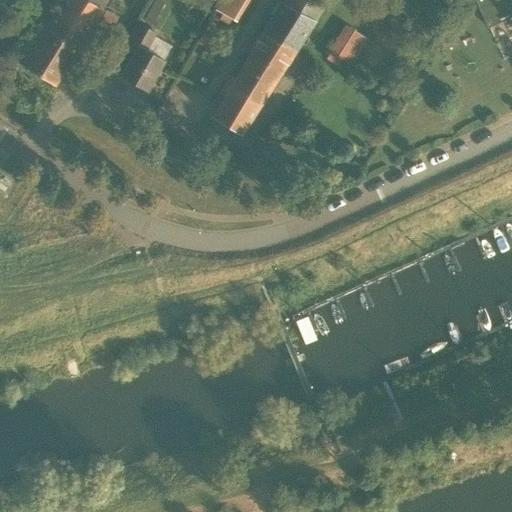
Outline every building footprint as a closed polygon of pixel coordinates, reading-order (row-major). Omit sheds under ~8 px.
[(53,85),(99,11),(105,0),(62,0),(22,66),(53,85)] [(109,0),(105,7),(113,12),(120,0),(109,0)] [(158,0),(153,0),(143,20),(152,25),(164,3),(158,0)] [(240,135),(251,118),(322,2),(318,0),(285,0),(213,118),(240,135)] [(235,22),(248,0),(220,0),(215,9),(221,13),(218,20),(226,25),(230,19),(235,22)] [(511,0),(477,0),(489,27),(511,16),(511,0)] [(105,9),(99,20),(111,28),(118,17),(105,9)] [(146,91),(156,74),(163,60),(146,51),(156,33),(137,22),(123,46),(133,53),(120,76),(146,91)] [(351,66),(368,39),(346,26),(329,53),(344,62),(351,66)]
